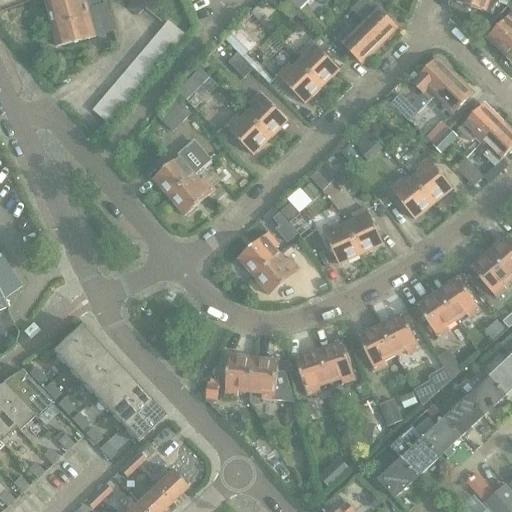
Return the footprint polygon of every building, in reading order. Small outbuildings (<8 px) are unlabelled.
[(293,0),(290,3),(299,12),(311,0),(293,0)] [(363,21),(359,25),(381,47),(390,39),(387,37),(397,27),(376,6),(372,5),(371,6),(365,0),(354,0),(348,6),(363,21)] [(465,0),(463,5),(492,15),(497,0),(465,0)] [(496,48),(505,57),(511,49),(511,13),(489,37),(498,46),(496,48)] [(47,22),(14,52),(27,67),(60,36),(47,22)] [(381,47),(359,25),(355,29),(351,26),(337,39),(360,63),(370,54),(372,56),(381,47)] [(60,36),(27,67),(40,81),(73,50),(60,36)] [(304,57),(298,63),(323,88),(340,71),(312,43),(300,54),(304,57)] [(73,50),(40,81),(53,95),(87,65),(73,50)] [(238,54),(237,54),(228,64),(244,80),(254,70),(238,54)] [(430,94),(434,98),(456,76),(447,67),(445,69),(436,60),(412,84),(427,98),(430,94)] [(323,88),(298,63),(292,69),(289,65),(277,77),(305,105),(323,88)] [(87,65),(53,95),(66,110),(100,79),(87,65)] [(202,70),(179,93),(187,102),(211,80),(202,70)] [(456,76),(434,98),(438,102),(435,106),(449,120),(472,96),(463,87),(465,85),(456,76)] [(100,79),(66,110),(79,124),(113,93),(100,79)] [(113,93),(79,124),(92,138),(126,107),(113,93)] [(252,109),(246,115),(271,139),(288,122),(260,94),(249,105),(252,109)] [(400,96),(392,105),(410,122),(418,114),(400,96)] [(177,100),(159,118),(174,132),(192,115),(177,100)] [(126,107),(92,138),(107,155),(140,122),(126,107)] [(477,141),(481,145),(503,123),(494,114),(492,116),(483,107),(459,130),(473,144),(477,141)] [(271,139),(246,115),(241,120),(237,117),(226,128),(254,157),(271,139)] [(443,122),(426,139),(433,146),(450,129),(443,122)] [(503,123),(481,145),(485,149),(481,152),(496,166),(511,149),(511,135),(510,134),(511,131),(503,123)] [(450,129),(433,146),(440,154),(457,137),(450,129)] [(375,139),(357,155),(365,164),(383,149),(375,139)] [(154,180),(170,199),(196,176),(191,170),(194,166),(184,154),(154,180)] [(421,171),(412,178),(434,206),(453,190),(428,159),(418,167),(421,171)] [(466,160),(456,170),(474,188),(484,178),(466,160)] [(323,175),(315,182),(324,191),(332,183),(323,175)] [(196,176),(170,199),(185,217),(216,191),(205,179),(201,182),(196,176)] [(434,206),(412,178),(403,185),(400,181),(390,189),(415,221),(434,206)] [(310,184),(302,191),(310,199),(317,192),(310,184)] [(291,203),(281,211),(289,222),(299,214),(291,203)] [(357,219),(346,224),(361,256),(383,246),(367,209),(355,215),(357,219)] [(281,214),(275,219),(280,226),(287,221),(281,214)] [(361,256),(346,224),(336,229),(334,224),(322,230),(339,266),(361,256)] [(238,260),(254,278),(281,256),(275,249),(279,246),(269,234),(238,260)] [(511,240),(508,236),(489,253),(511,278),(511,240)] [(511,279),(511,278),(489,253),(471,269),(497,299),(507,291),(503,287),(511,279)] [(281,256),(254,278),(270,297),(300,271),(290,259),(286,262),(281,256)] [(0,312),(7,309),(3,300),(21,288),(0,257),(0,312)] [(458,279),(437,293),(457,322),(467,315),(469,319),(480,312),(458,279)] [(457,322),(437,293),(416,307),(439,340),(449,332),(447,328),(457,322)] [(402,315),(380,326),(395,357),(406,352),(408,356),(420,350),(402,315)] [(490,327),(485,332),(492,341),(504,331),(496,322),(490,327)] [(33,326),(25,334),(31,340),(39,332),(33,326)] [(395,357),(380,326),(358,337),(375,372),(387,367),(385,362),(395,357)] [(64,365),(67,369),(95,343),(80,327),(53,353),(57,357),(55,359),(63,367),(64,365)] [(511,336),(501,346),(511,358),(511,336)] [(95,343),(67,369),(71,372),(69,373),(77,382),(78,380),(81,384),(109,358),(95,343)] [(343,343),(319,351),(330,384),(342,380),(343,385),(356,381),(343,343)] [(330,384),(319,351),(295,359),(308,397),(320,393),(319,388),(330,384)] [(239,392),(251,393),(255,359),(230,356),(225,396),(238,397),(239,392)] [(109,358),(81,384),(85,387),(83,388),(91,396),(92,395),(95,398),(123,372),(109,358)] [(255,359),(251,393),(263,395),(262,400),(275,401),(280,361),(255,359)] [(511,359),(491,380),(506,396),(511,391),(511,359)] [(458,365),(446,372),(452,382),(462,372),(458,365)] [(36,369),(29,375),(40,386),(46,380),(36,369)] [(430,377),(429,380),(430,381),(438,394),(450,383),(452,382),(446,372),(444,369),(430,377)] [(13,378),(3,384),(35,418),(34,419),(37,422),(53,406),(22,373),(22,372),(13,378)] [(123,372),(95,398),(99,402),(97,403),(105,411),(106,410),(109,413),(137,387),(123,372)] [(469,400),(484,417),(506,396),(491,380),(478,392),(467,380),(458,388),(469,400)] [(0,385),(0,410),(17,429),(16,430),(19,433),(34,419),(35,418),(3,384),(0,385)] [(51,384),(44,391),(54,402),(61,395),(51,384)] [(208,384),(207,399),(218,401),(219,386),(208,384)] [(137,387),(109,413),(113,417),(111,418),(119,426),(120,425),(123,428),(151,402),(137,387)] [(65,399),(58,405),(68,416),(75,410),(65,399)] [(469,400),(447,420),(462,437),(484,417),(469,400)] [(151,402),(123,428),(127,432),(125,433),(133,441),(134,440),(138,444),(166,418),(151,402)] [(388,426),(402,421),(394,402),(381,407),(388,426)] [(310,405),(301,408),(305,419),(314,416),(310,405)] [(298,408),(286,411),(290,424),(302,421),(298,408)] [(0,442),(1,444),(1,443),(16,430),(17,429),(0,410),(0,442)] [(79,414),(72,420),(82,431),(89,425),(79,414)] [(430,427),(420,436),(440,458),(462,437),(447,420),(434,432),(430,427)] [(412,452),(402,461),(418,478),(440,458),(420,436),(413,428),(400,439),(412,452)] [(93,429),(86,435),(96,446),(103,440),(93,429)] [(65,436),(58,443),(67,452),(74,446),(65,436)] [(106,444),(100,450),(110,461),(117,455),(106,444)] [(276,449),(263,461),(283,482),(291,475),(276,449)] [(50,450),(44,456),(53,466),(59,460),(50,450)] [(139,453),(130,463),(136,470),(146,460),(139,453)] [(418,478),(402,461),(380,482),(395,499),(418,478)] [(136,470),(130,463),(120,472),(126,479),(136,470)] [(35,464),(29,470),(38,480),(44,474),(35,464)] [(331,468),(320,478),(330,489),(341,479),(331,468)] [(171,472),(154,488),(171,506),(188,490),(171,472)] [(20,478),(14,484),(23,494),(29,488),(20,478)] [(105,485),(95,495),(102,502),(112,492),(105,485)] [(511,511),(511,492),(507,487),(486,505),(492,511),(511,511)] [(154,488),(137,504),(144,511),(164,511),(171,506),(154,488)] [(6,492),(0,497),(0,499),(8,508),(14,502),(6,492)] [(102,502),(95,495),(86,504),(92,511),(102,502)]
